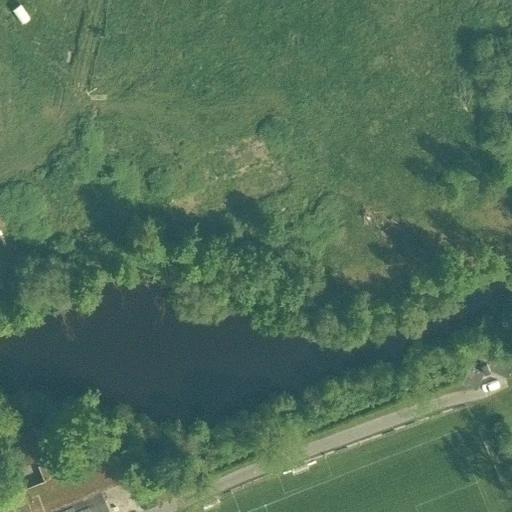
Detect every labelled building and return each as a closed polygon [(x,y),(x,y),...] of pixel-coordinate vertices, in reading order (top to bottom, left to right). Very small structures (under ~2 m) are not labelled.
[(17,75),(0,80),(0,102),(8,125),(31,117),(17,75)] [(265,128),(227,142),(224,134),(203,141),(207,152),(203,154),(214,186),(277,164),(265,128)] [(461,382),(476,389),(483,372),(490,369),(507,376),(511,363),(511,361),(487,350),(473,356),(461,382)] [(44,424),(2,441),(13,470),(24,465),(23,462),(55,449),(44,424)] [(39,465),(45,480),(0,498),(0,500),(4,511),(42,511),(119,481),(103,440),(39,465)]
